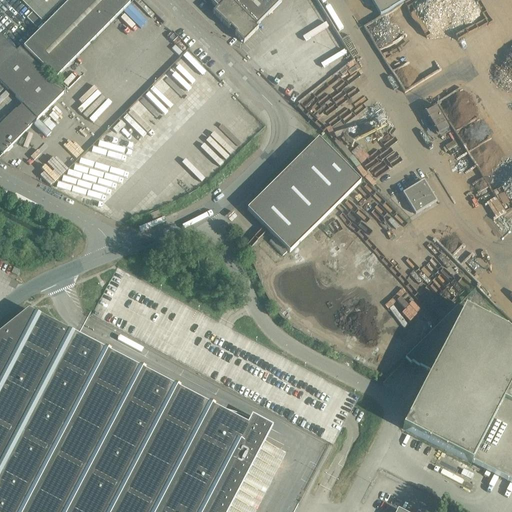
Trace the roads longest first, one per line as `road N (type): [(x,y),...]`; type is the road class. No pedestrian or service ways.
road 1 (unclassified): [(347,511),(386,438),(387,406),(274,330),(236,276),(208,214)]
road 2 (tertiary): [(208,214),(265,156),(274,120),(155,0)]
road 3 (unclassified): [(458,218),(442,167),(339,0)]
road 4 (unclassified): [(107,255),(87,221),(0,177)]
road 5 (unknown): [(403,102),(511,30)]
road 6 (tertiary): [(0,315),(45,282),(107,255)]
